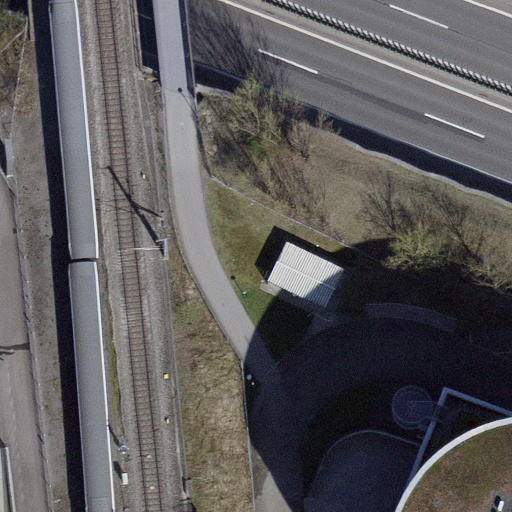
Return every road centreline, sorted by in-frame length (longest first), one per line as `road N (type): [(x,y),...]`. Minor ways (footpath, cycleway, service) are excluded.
road 1 (motorway): [(122,0),(511,150)]
road 2 (motorway): [(511,50),(381,0)]
